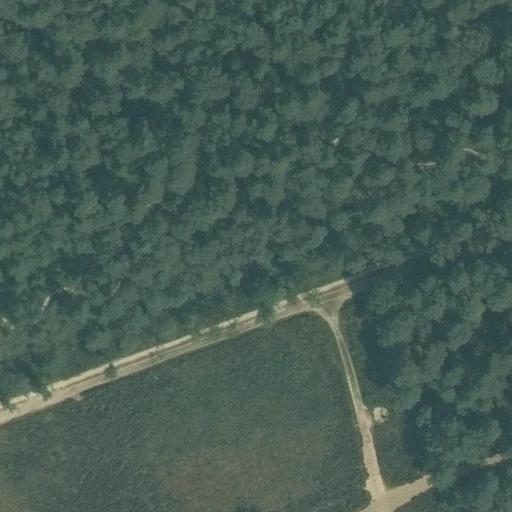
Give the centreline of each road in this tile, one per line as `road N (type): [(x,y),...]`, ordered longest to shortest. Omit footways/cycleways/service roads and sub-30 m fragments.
road 1 (track): [(0,413),(511,225)]
road 2 (unknown): [(511,455),(360,511)]
road 3 (track): [(373,511),(337,379)]
